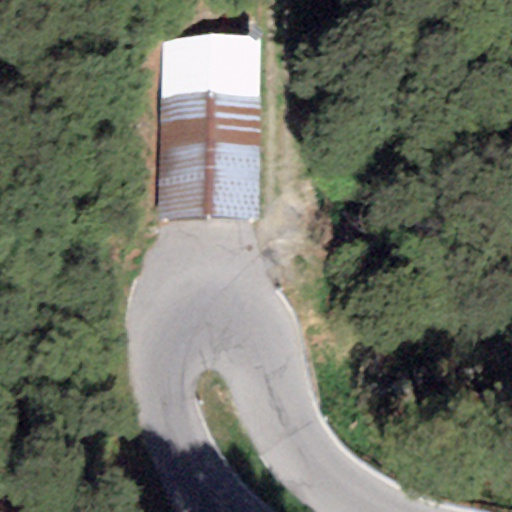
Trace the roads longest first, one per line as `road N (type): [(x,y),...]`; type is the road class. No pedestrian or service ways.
road 1 (tertiary): [(243,511),(181,442),(159,384),(170,325),(196,306),(229,309),(248,325),(285,429),(310,464),(338,490),(383,511)]
road 2 (track): [(274,0),(272,194),(229,309)]
